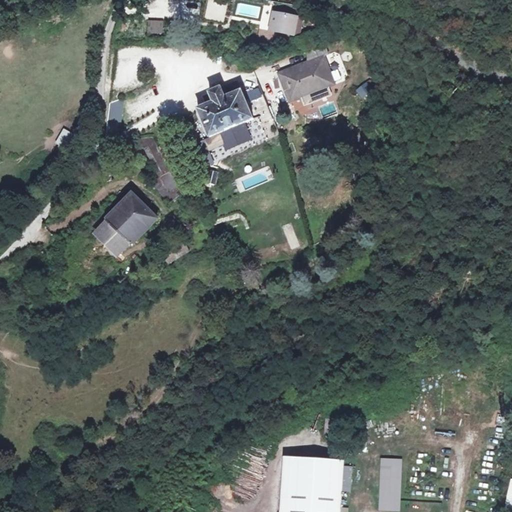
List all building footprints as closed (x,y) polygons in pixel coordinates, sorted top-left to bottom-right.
[(297,15),(273,13),(272,30),(296,33),(297,15)] [(340,96),(330,67),(284,82),(293,111),(340,96)] [(262,88),(266,103),(276,100),(272,85),(262,88)] [(255,127),(240,87),(211,97),(213,102),(205,105),(207,111),(199,114),(210,143),(255,127)] [(201,103),(208,101),(205,92),(198,95),(201,103)] [(56,143),(66,148),(73,133),(63,128),(56,143)] [(153,138),(140,142),(160,181),(155,185),(169,205),(179,197),(169,174),(169,173),(153,138)] [(210,174),(203,189),(211,193),(219,178),(210,174)] [(160,223),(132,197),(96,234),(123,260),(160,223)] [(190,257),(182,243),(158,256),(160,259),(154,262),(159,269),(164,266),(167,270),(190,257)] [(401,511),(401,458),(379,459),(379,511),(401,511)] [(333,511),(337,463),(275,459),(271,511),(333,511)] [(343,483),(351,484),(352,467),(344,466),(343,483)] [(511,511),(511,478),(502,511),(511,511)]
